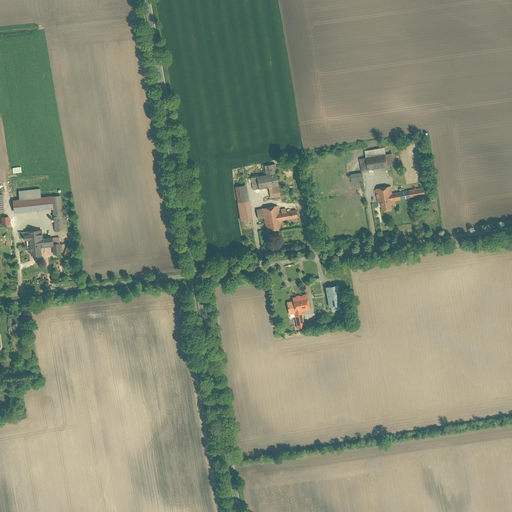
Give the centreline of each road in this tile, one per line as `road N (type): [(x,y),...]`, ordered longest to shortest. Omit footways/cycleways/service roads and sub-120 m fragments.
road 1 (tertiary): [(145,0),(193,273)]
road 2 (tertiary): [(193,273),(238,511)]
road 3 (residential): [(0,295),(193,273)]
road 4 (residential): [(193,273),(382,247)]
road 5 (track): [(382,247),(511,227)]
